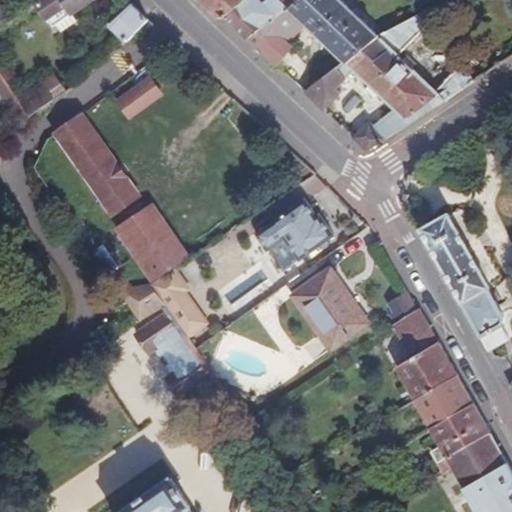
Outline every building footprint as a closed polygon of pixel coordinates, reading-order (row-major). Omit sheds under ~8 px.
[(0,0),(0,30),(12,22),(3,0),(0,0)] [(94,0),(43,0),(36,6),(53,27),(94,0)] [(207,0),(249,40),(298,0),(207,0)] [(337,0),(298,0),(249,40),(277,66),(296,48),(294,46),(311,30),(344,63),(378,37),(337,0)] [(149,23),(134,6),(111,28),(123,40),(118,45),(121,48),(149,23)] [(344,63),(304,93),(325,112),(342,96),(338,92),(357,72),(396,111),(375,128),(371,124),(354,139),(369,154),(475,84),(469,78),(457,74),(433,90),(394,54),(428,28),(417,15),(378,37),(344,63)] [(187,57),(174,46),(168,51),(181,65),(187,57)] [(0,76),(0,107),(14,97),(0,76)] [(42,85),(17,101),(28,118),(30,120),(55,103),(42,85)] [(156,100),(144,85),(113,108),(125,124),(156,100)] [(14,97),(0,107),(0,127),(4,134),(28,118),(17,101),(14,97)] [(79,118),(54,138),(107,216),(134,197),(79,118)] [(149,283),(182,260),(142,202),(108,225),(149,283)] [(299,262),(333,238),(318,217),(315,219),(304,202),(256,235),(267,250),(283,239),(299,262)] [(446,213),(418,229),(463,304),(480,334),(490,350),(509,339),(499,323),(504,320),(487,290),(490,288),(469,252),(446,213)] [(91,254),(106,276),(118,269),(102,246),(91,254)] [(169,273),(146,288),(162,311),(170,323),(183,341),(202,329),(178,295),(182,293),(169,273)] [(331,352),(367,327),(330,274),(294,300),(331,352)] [(162,311),(146,288),(124,301),(140,324),(162,311)] [(390,301),(394,315),(417,309),(413,294),(390,301)] [(437,345),(420,313),(394,329),(413,359),(437,345)] [(183,341),(170,323),(142,343),(153,359),(159,354),(179,382),(172,387),(184,403),(213,383),(183,341)] [(457,379),(437,345),(413,359),(396,369),(415,403),(457,379)] [(473,407),(457,379),(415,403),(431,432),(473,407)] [(489,435),(473,407),(431,432),(441,449),(432,454),(438,466),(448,460),(489,435)] [(511,511),(511,476),(489,435),(448,460),(452,467),(476,511),(511,511)] [(448,460),(438,466),(442,473),(452,467),(448,460)] [(289,475),(280,480),(298,506),(307,500),(289,475)] [(188,511),(189,510),(170,482),(124,511),(188,511)]
